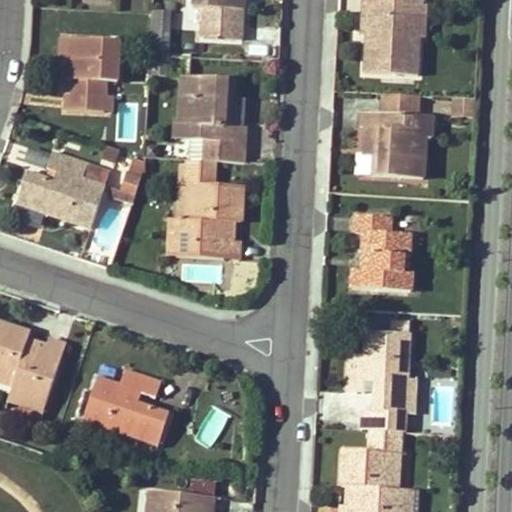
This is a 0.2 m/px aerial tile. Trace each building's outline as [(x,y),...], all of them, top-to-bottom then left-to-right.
[(192,0),(192,8),(196,8),(204,9),(212,9),(210,24),(203,23),(202,38),(244,41),(246,27),(242,27),(243,11),(246,11),(246,0),(192,0)] [(372,0),(368,0),(365,36),(373,37),(371,74),(417,76),(420,38),(424,38),(426,6),(422,2),(413,1),(413,0),(372,0)] [(196,8),(196,22),(203,23),(204,9),(196,8)] [(210,24),(212,9),(204,9),(203,23),(210,24)] [(152,12),(151,34),(167,35),(168,13),(152,12)] [(151,34),(150,56),(166,57),(167,35),(151,34)] [(371,74),(373,37),(365,36),(363,73),(371,74)] [(60,60),(68,61),(70,40),(61,39),(60,60)] [(118,82),(120,43),(70,40),(68,61),(67,79),(73,80),(72,95),(66,95),(65,110),(104,111),(105,97),(106,81),(118,82)] [(148,73),(166,73),(166,57),(150,56),(148,73)] [(245,129),(241,128),(241,109),(219,107),(220,100),(233,100),(233,80),(182,78),(180,121),(191,121),(190,140),(189,161),(215,162),(244,164),(245,129)] [(366,131),(365,148),(386,150),(385,158),(373,157),(372,178),(423,180),(426,138),(417,137),(417,117),(418,97),(383,95),(382,116),(362,115),(361,130),(366,131)] [(105,97),(104,111),(112,112),(113,98),(105,97)] [(241,101),(233,100),(220,100),(219,107),(241,109),(241,101)] [(417,137),(426,138),(429,138),(431,118),(417,117),(417,137)] [(176,121),(175,139),(190,140),(191,121),(180,121),(176,121)] [(144,146),(143,159),(158,160),(158,147),(144,146)] [(385,158),(386,150),(365,148),(365,156),(373,157),(385,158)] [(53,153),(45,179),(53,181),(62,155),(53,153)] [(110,172),(62,155),(53,181),(45,179),(28,173),(21,197),(51,206),(48,214),(91,229),(110,172)] [(131,159),(119,192),(135,197),(142,174),(143,162),(131,159)] [(220,229),(221,222),(226,222),(241,223),(242,188),(214,187),(215,162),(189,161),(188,161),(188,166),(187,185),(195,186),(194,220),(178,219),(176,257),(224,260),(225,242),(226,229),(220,229)] [(187,185),(188,166),(181,166),(178,219),(194,220),(195,186),(187,185)] [(135,197),(119,192),(108,188),(105,198),(132,206),(135,197)] [(48,214),(51,206),(21,197),(18,203),(48,214)] [(390,219),(356,217),(355,234),(362,234),(361,256),(369,257),(368,272),(361,271),(353,271),(352,289),(411,292),(411,275),(402,273),(402,258),(408,258),(409,236),(389,234),(390,219)] [(167,256),(176,257),(178,219),(169,219),(167,256)] [(225,242),(224,260),(239,261),(240,243),(225,242)] [(368,272),(369,257),(361,256),(361,271),(368,272)] [(30,333),(0,322),(0,373),(15,378),(13,386),(10,393),(46,405),(62,358),(45,353),(25,346),(30,333)] [(366,332),(365,356),(348,354),(346,382),(363,382),(363,377),(364,366),(375,366),(374,377),(372,410),(398,412),(400,380),(407,380),(410,334),(366,332)] [(45,353),(62,358),(66,345),(50,340),(45,353)] [(364,366),(363,377),(374,377),(375,366),(364,366)] [(102,377),(115,382),(118,375),(104,370),(102,377)] [(120,386),(98,378),(83,419),(127,434),(130,429),(159,439),(168,415),(138,404),(127,400),(130,390),(142,395),(146,396),(151,380),(125,371),(120,386)] [(0,381),(13,386),(15,378),(0,373),(0,381)] [(160,383),(151,380),(146,396),(155,399),(160,383)] [(407,380),(400,380),(398,412),(406,412),(407,380)] [(363,391),(363,382),(346,382),(346,390),(363,391)] [(127,400),(138,404),(142,395),(130,390),(127,400)] [(43,413),(46,405),(10,393),(8,401),(43,413)] [(213,447),(230,414),(212,405),(195,437),(213,447)] [(159,439),(130,429),(127,434),(157,445),(159,439)] [(346,451),(344,487),(350,487),(359,488),(359,507),(348,506),(344,506),(343,511),(404,511),(405,490),(400,490),(391,489),(393,454),(346,451)] [(393,454),(391,489),(400,490),(403,455),(393,454)] [(191,491),(216,493),(217,481),(192,479),(191,491)] [(359,488),(350,487),(348,506),(359,507),(359,488)] [(145,511),(154,511),(156,492),(149,491),(145,511)] [(202,511),(204,497),(156,492),(154,511),(202,511)] [(204,497),(202,511),(210,511),(212,498),(204,497)]
